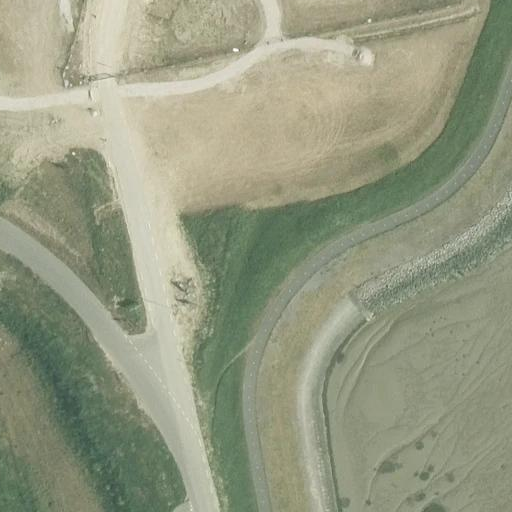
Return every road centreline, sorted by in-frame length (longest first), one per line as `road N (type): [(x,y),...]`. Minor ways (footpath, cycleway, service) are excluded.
road 1 (residential): [(114,0),(104,90),(187,444)]
road 2 (unclassified): [(187,444),(100,326),(0,237)]
